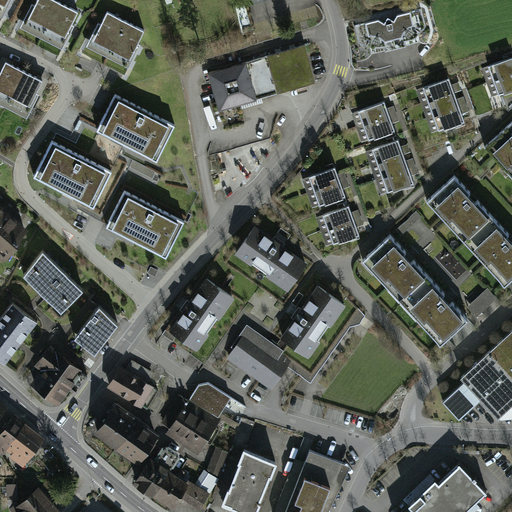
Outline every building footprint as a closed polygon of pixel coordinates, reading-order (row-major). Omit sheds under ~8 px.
[(0,0),(0,17),(2,18),(11,0),(0,0)] [(79,12),(55,0),(37,0),(34,6),(32,5),(20,28),(63,50),(74,27),(72,26),(79,12)] [(420,9),(355,26),(358,42),(369,48),(371,54),(420,42),(418,35),(425,27),(420,9)] [(146,31),(108,11),(101,25),(99,23),(87,46),(130,68),(141,46),(139,45),(146,31)] [(303,48),(206,75),(215,110),(313,83),(303,48)] [(511,56),(482,68),(492,97),(511,89),(511,56)] [(44,81),(6,62),(0,74),(0,104),(28,119),(39,97),(37,95),(44,81)] [(449,78),(418,89),(433,131),(464,120),(449,78)] [(175,125),(116,95),(97,130),(157,161),(175,125)] [(383,101),(354,113),(364,141),(394,130),(383,101)] [(511,122),(487,145),(511,173),(511,122)] [(398,139),(367,150),(382,193),(413,182),(398,139)] [(93,207),(112,171),(53,141),(34,176),(93,207)] [(334,166),(303,178),(313,206),(345,195),(334,166)] [(511,237),(455,175),(426,201),(502,285),(511,275),(511,237)] [(185,221),(125,190),(107,225),(167,256),(185,221)] [(348,204),(319,214),(329,244),(358,233),(348,204)] [(0,206),(0,256),(5,261),(30,230),(0,206)] [(306,262),(253,225),(233,253),(287,290),(306,262)] [(467,319),(391,235),(363,260),(439,344),(467,319)] [(43,250),(23,276),(60,312),(83,289),(43,250)] [(232,300),(203,280),(165,335),(194,355),(232,300)] [(344,305),(315,284),(277,335),(305,356),(344,305)] [(486,291),(466,309),(475,319),(495,301),(486,291)] [(38,323),(12,302),(0,317),(0,357),(6,362),(38,323)] [(118,324),(100,306),(75,339),(97,355),(118,324)] [(282,351),(245,326),(224,358),(269,388),(287,362),(278,356),(282,351)] [(511,330),(457,381),(462,387),(443,405),(458,421),(479,401),(496,419),(511,403),(511,330)] [(52,349),(27,384),(59,407),(84,372),(52,349)] [(127,369),(121,366),(110,384),(147,407),(159,388),(148,381),(152,373),(132,361),(127,369)] [(230,400),(207,386),(197,388),(168,436),(198,454),(230,400)] [(158,437),(115,407),(94,438),(137,467),(158,437)] [(42,444),(11,421),(0,435),(0,457),(20,473),(42,444)] [(154,458),(149,455),(134,480),(173,503),(180,491),(202,505),(218,477),(208,471),(199,485),(171,468),(181,452),(164,442),(154,458)] [(229,450),(217,445),(208,467),(220,474),(229,450)] [(243,445),(237,460),(239,461),(229,486),(227,485),(222,500),(253,511),(254,511),(260,497),(259,496),(268,472),(270,472),(275,458),(243,445)] [(326,511),(351,461),(310,447),(285,511),(326,511)] [(406,511),(466,511),(485,495),(460,467),(436,488),(432,484),(404,509),(406,511)] [(57,511),(58,511),(39,489),(17,507),(20,511),(57,511)]
